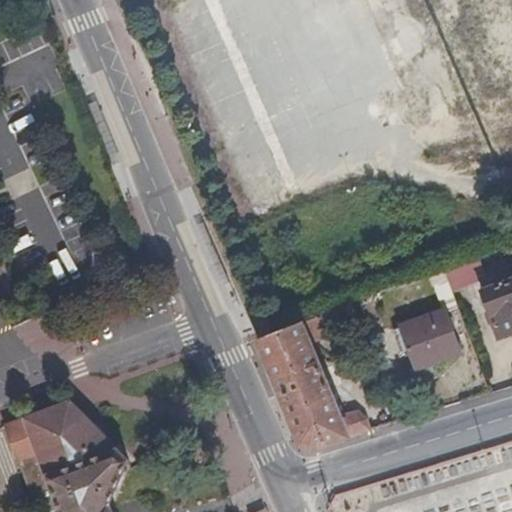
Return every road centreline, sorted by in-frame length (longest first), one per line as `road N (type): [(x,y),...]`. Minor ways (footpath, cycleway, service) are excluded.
road 1 (tertiary): [(213,323),(78,0)]
road 2 (residential): [(286,486),(511,416)]
road 3 (tertiary): [(213,323),(0,400)]
road 4 (tertiary): [(286,486),(213,323)]
